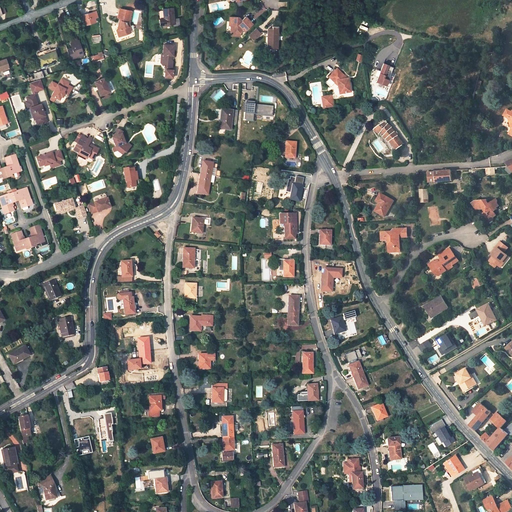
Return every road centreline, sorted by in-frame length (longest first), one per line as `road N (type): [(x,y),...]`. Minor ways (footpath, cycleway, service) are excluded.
road 1 (residential): [(168,207),(166,301),(190,470)]
road 2 (residential): [(330,374),(311,307),(305,239),(325,160)]
road 3 (unclassified): [(378,306),(426,381),(511,478)]
road 4 (tertiary): [(21,400),(83,360),(90,269),(103,240)]
road 5 (unclassified): [(191,79),(257,78),(285,91),(325,160)]
road 6 (residential): [(260,511),(321,433),(330,374)]
road 7 (unclassified): [(325,160),(378,306)]
road 8 (residential): [(376,511),(363,421),(330,374)]
road 9 (residential): [(190,92),(63,131)]
road 10 (residential): [(378,306),(427,241),(475,238)]
road 11 (residential): [(60,258),(19,138)]
